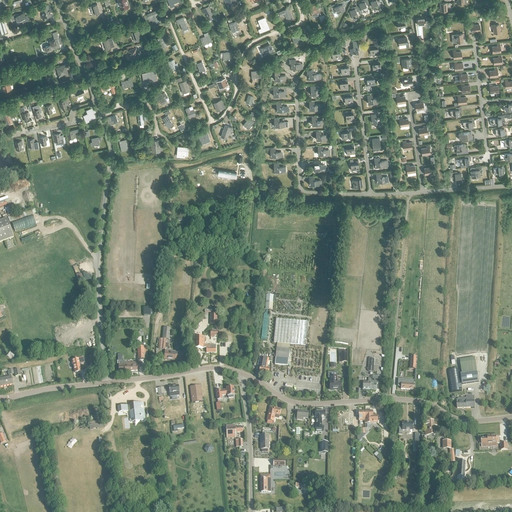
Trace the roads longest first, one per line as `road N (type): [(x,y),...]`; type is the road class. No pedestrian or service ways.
road 1 (residential): [(243,375),(296,403),(402,399),(464,421),(511,417)]
road 2 (unclassified): [(0,403),(52,388),(202,369),(243,375)]
road 3 (residential): [(251,511),(243,375)]
